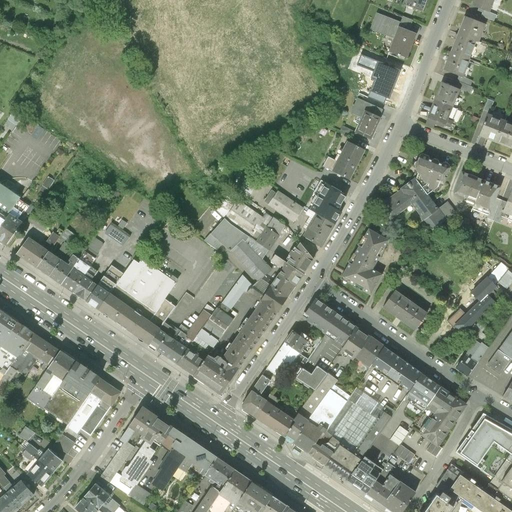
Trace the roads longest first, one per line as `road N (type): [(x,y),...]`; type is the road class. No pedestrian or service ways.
road 1 (residential): [(312,281),(477,397)]
road 2 (residential): [(312,281),(399,125)]
road 3 (primary): [(0,276),(148,376)]
road 4 (residential): [(41,511),(148,376)]
road 5 (residential): [(217,422),(312,281)]
road 6 (primary): [(217,422),(347,511)]
road 7 (residential): [(399,125),(447,0)]
road 8 (residential): [(477,397),(410,509)]
road 9 (residential): [(399,125),(511,169)]
